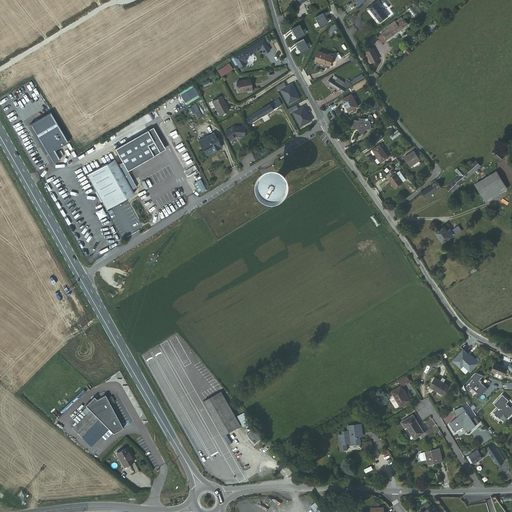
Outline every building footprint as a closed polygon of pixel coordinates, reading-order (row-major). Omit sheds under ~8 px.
[(388,17),(377,2),(369,8),(380,23),(388,17)] [(325,18),(323,14),(314,19),(319,28),(327,24),(324,18),(325,18)] [(404,26),(400,21),(393,26),(391,23),(384,29),(385,30),(381,33),(382,35),(378,38),(382,43),(404,26)] [(298,27),(289,31),(291,35),(294,41),(303,36),(298,27)] [(262,40),(231,59),(235,65),(237,64),(239,67),(240,68),(242,67),(244,66),(243,64),(242,62),(243,61),(244,59),(244,58),(260,48),(264,54),(269,51),(262,40)] [(302,41),(293,46),(295,50),(296,49),(299,55),(307,51),(302,41)] [(372,64),(378,61),(373,50),(367,52),(372,64)] [(319,52),(316,61),(330,66),(333,57),(319,52)] [(228,63),(217,70),(220,76),(232,69),(228,63)] [(326,84),(343,94),(345,89),(351,84),(345,81),(343,83),(332,77),(330,80),(328,79),(326,84)] [(365,78),(352,86),(355,91),(368,83),(365,78)] [(249,79),(235,82),(237,91),(250,89),(249,79)] [(284,84),(276,89),(278,93),(281,92),(289,106),(300,100),(297,94),(296,95),(294,92),(296,92),(292,86),(287,89),(284,84)] [(359,107),(353,96),(343,101),(349,112),(359,107)] [(220,98),(211,102),(218,116),(228,112),(220,98)] [(262,109),(245,120),(249,125),(280,106),(277,101),(262,109)] [(378,102),(369,107),(371,111),(376,109),(381,107),(378,102)] [(190,107),(197,119),(200,117),(194,105),(190,107)] [(296,107),(288,111),(290,116),(293,114),(301,128),(312,122),(309,116),(308,117),(306,114),(307,114),(304,108),(299,111),(296,107)] [(54,150),(64,144),(47,115),(30,124),(52,163),(58,158),(54,150)] [(362,124),(354,123),(352,131),(358,132),(358,134),(358,135),(358,136),(359,137),(360,137),(361,138),(362,138),(363,137),(364,135),(364,134),(364,133),(370,132),(370,125),(362,124)] [(236,137),(244,138),(244,129),(233,128),(225,133),(228,137),(227,137),(230,142),(234,139),(233,139),(236,137)] [(116,148),(124,162),(118,165),(117,162),(110,166),(108,162),(87,173),(100,197),(102,196),(107,205),(118,199),(119,201),(120,202),(134,194),(132,190),(137,187),(129,171),(162,153),(149,130),(116,148)] [(310,140),(317,145),(322,137),(315,132),(310,140)] [(212,134),(196,142),(204,156),(220,148),(212,134)] [(405,145),(398,134),(393,136),(400,148),(405,145)] [(387,157),(380,145),(372,150),(379,162),(387,157)] [(264,154),(262,150),(253,157),(256,160),(264,154)] [(412,151),(403,157),(408,166),(417,160),(412,151)] [(503,158),(495,151),(491,154),(499,162),(503,158)] [(479,169),(474,163),(464,172),(460,168),(455,173),(458,177),(447,188),(452,193),(458,188),(479,169)] [(504,185),(496,173),(475,187),(483,199),(504,185)] [(401,183),(395,174),(388,179),(394,188),(401,183)] [(193,182),(197,193),(205,189),(201,179),(193,182)] [(279,181),(277,181),(275,181),(274,183),(273,184),(272,187),(273,188),(274,190),(276,191),(278,191),(280,190),(282,188),(282,186),(282,184),(281,183),(279,181)] [(437,183),(421,192),(425,198),(440,188),(437,183)] [(107,205),(102,196),(100,197),(106,208),(119,201),(118,199),(107,205)] [(103,208),(96,210),(98,218),(106,215),(103,208)] [(455,235),(462,230),(458,224),(451,229),(455,235)] [(442,243),(451,237),(444,227),(435,233),(442,243)] [(462,365),(469,372),(476,363),(462,350),(451,361),(460,368),(462,365)] [(438,357),(429,362),(431,366),(440,361),(438,357)] [(506,367),(493,363),(491,370),(496,372),(503,374),(506,367)] [(472,374),(474,376),(465,386),(469,390),(471,387),(476,392),(474,395),(478,398),(487,388),(479,380),(483,375),(474,372),(472,374)] [(405,377),(398,381),(401,387),(409,383),(405,377)] [(447,388),(435,379),(429,388),(441,397),(447,388)] [(405,402),(396,387),(387,393),(388,396),(385,398),(388,403),(389,403),(392,402),(396,408),(405,402)] [(240,426),(220,393),(204,402),(224,435),(240,426)] [(502,414),(506,418),(511,411),(511,404),(507,409),(505,408),(508,405),(505,403),(508,400),(502,393),(492,402),(496,406),(492,411),(499,418),(502,414)] [(118,419),(105,394),(96,399),(94,396),(85,405),(90,410),(73,428),(91,446),(101,435),(105,439),(112,432),(113,433),(123,428),(118,419)] [(474,427),(462,406),(459,410),(453,410),(456,418),(449,423),(453,426),(454,431),(461,428),(466,432),(468,430),(474,427)] [(421,433),(410,416),(399,422),(402,429),(405,427),(412,438),(421,433)] [(339,434),(341,449),(348,448),(347,442),(351,442),(351,444),(361,442),(360,433),(363,432),(362,423),(349,425),(349,429),(344,430),(344,433),(339,434)] [(255,427),(247,433),(255,442),(263,435),(255,427)] [(365,452),(373,451),(371,441),(364,442),(365,452)] [(501,461),(492,449),(489,445),(485,448),(497,465),(501,462),(501,461)] [(495,446),(492,449),(501,461),(504,459),(495,446)] [(133,461),(127,448),(118,453),(125,466),(133,461)] [(428,464),(440,462),(438,449),(420,452),(420,453),(421,459),(422,460),(427,459),(428,464)] [(476,449),(465,458),(470,464),(481,456),(476,449)]
